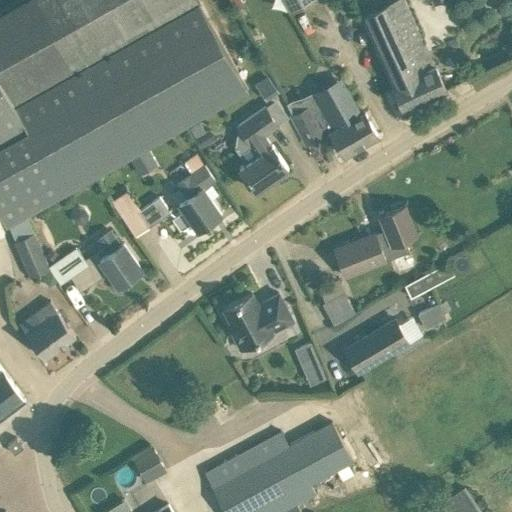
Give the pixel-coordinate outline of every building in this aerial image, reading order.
[(0,208),(8,222),(129,153),(147,143),(248,85),(199,0),(23,0),(0,13),(0,208)] [(283,0),(290,12),(311,0),(283,0)] [(405,0),(390,0),(361,13),(404,109),(445,89),(405,0)] [(269,77),(257,85),(264,95),(276,87),(269,77)] [(347,90),(322,104),(336,128),(333,129),(330,131),(343,154),(378,133),(365,111),(362,113),(360,114),(347,90)] [(239,125),(235,146),(246,162),(240,166),(256,189),(288,166),(272,143),(271,144),(264,133),(278,122),(265,103),(237,122),(239,125)] [(292,114),(307,142),(324,133),(309,105),(292,114)] [(203,145),(212,139),(206,130),(197,136),(203,145)] [(158,164),(147,143),(129,153),(140,173),(158,164)] [(184,209),(176,214),(184,226),(185,226),(188,231),(194,232),(198,229),(222,213),(203,185),(215,178),(205,163),(191,173),(178,182),(188,196),(179,202),(184,209)] [(161,196),(139,211),(149,225),(171,210),(161,196)] [(385,227),(334,247),(346,275),(410,249),(405,236),(417,232),(406,203),(380,214),(385,227)] [(32,221),(40,221),(41,213),(32,213),(32,221)] [(77,246),(49,265),(61,282),(72,274),(82,289),(109,270),(119,285),(143,268),(124,241),(121,243),(111,229),(99,237),(103,243),(84,256),(77,246)] [(33,230),(16,237),(31,274),(48,267),(33,230)] [(53,259),(59,251),(51,246),(46,254),(53,259)] [(449,260),(406,280),(413,294),(455,274),(449,260)] [(325,300),(322,301),(330,318),(353,306),(345,290),(325,300)] [(235,327),(231,328),(241,347),(273,330),(272,330),(293,318),(279,291),(258,302),(252,292),(224,307),(233,324),(235,327)] [(447,298),(419,312),(426,326),(445,317),(442,312),(451,308),(447,298)] [(43,320),(28,332),(46,356),(76,333),(51,299),(36,310),(43,320)] [(345,346),(359,369),(410,340),(396,316),(345,346)] [(311,340),(300,345),(302,349),(308,351),(311,350),(319,369),(316,371),(313,376),(315,381),(326,377),(311,340)] [(0,417),(26,398),(0,362),(0,417)] [(281,429),(206,470),(227,511),(302,511),(296,501),(314,491),(310,483),(354,459),(332,420),(289,443),(281,429)] [(8,443),(15,452),(24,445),(17,436),(8,443)] [(154,445),(133,457),(147,481),(167,469),(154,445)] [(482,511),(464,485),(424,511),(482,511)] [(173,511),(168,503),(153,511),(173,511)]
